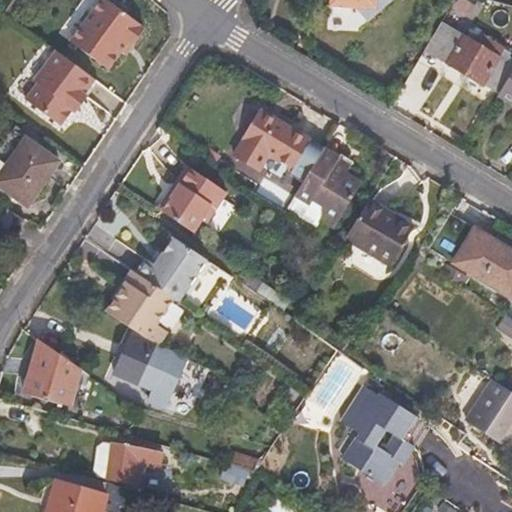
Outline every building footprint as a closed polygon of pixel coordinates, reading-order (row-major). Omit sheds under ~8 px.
[(17,0),(15,0),(8,12),(19,20),(27,6),(17,0)] [(86,0),(62,33),(113,69),(126,51),(133,42),(138,45),(149,30),(144,27),(145,25),(110,0),(86,0)] [(360,5),(371,18),(393,0),(333,0),(333,3),(360,5)] [(425,48),(499,94),(511,72),(511,57),(509,56),(511,51),(481,34),(475,43),(440,23),(425,48)] [(133,42),(126,51),(131,55),(138,45),(133,42)] [(29,102),(63,125),(75,110),(86,95),(97,79),(59,53),(40,79),(40,87),(29,102)] [(511,72),(499,94),(511,101),(511,72)] [(97,79),(86,95),(89,97),(101,82),(97,79)] [(86,95),(75,110),(78,113),(89,97),(86,95)] [(261,109),(243,137),(245,139),(234,157),(257,171),(269,153),(292,167),(310,139),(261,109)] [(14,129),(0,148),(0,174),(26,138),(14,129)] [(26,138),(0,174),(0,185),(29,206),(61,162),(26,138)] [(322,149),(295,194),(318,208),(320,220),(333,229),(359,187),(344,177),(350,166),(338,159),(322,149)] [(338,159),(350,166),(352,162),(340,155),(338,159)] [(190,166),(180,180),(182,185),(174,195),(170,195),(160,209),(194,232),(204,220),(210,219),(228,192),(190,166)] [(180,180),(170,195),(174,195),(182,185),(180,180)] [(318,208),(295,194),(288,206),(318,224),(320,220),(318,208)] [(343,241),(384,266),(407,229),(366,203),(343,241)] [(8,209),(0,221),(0,225),(10,232),(20,217),(8,209)] [(511,300),(511,252),(449,213),(428,247),(452,264),(511,300)] [(145,260),(136,273),(174,299),(178,302),(207,262),(172,238),(153,265),(145,260)] [(134,272),(106,311),(132,330),(157,348),(167,334),(157,325),(174,299),(136,273),(134,272)] [(241,281),(281,309),(286,300),(247,273),(241,281)] [(40,343),(25,394),(69,407),(79,370),(40,343)] [(157,348),(139,384),(150,390),(166,398),(185,361),(157,348)] [(511,393),(491,379),(463,422),(499,446),(511,428),(511,393)] [(339,419),(357,433),(340,458),(381,486),(396,464),(400,466),(413,448),(403,442),(418,419),(378,392),(377,394),(363,385),(339,419)] [(150,390),(144,402),(160,410),(166,398),(150,390)] [(418,419),(403,442),(413,448),(428,426),(418,419)] [(108,479),(108,484),(136,487),(139,458),(158,464),(160,452),(141,445),(113,442),(112,445),(108,479)] [(108,479),(112,445),(103,444),(97,448),(94,473),(99,478),(108,479)] [(224,454),(221,465),(252,474),(255,463),(224,454)] [(98,511),(104,493),(51,478),(40,511),(98,511)]
